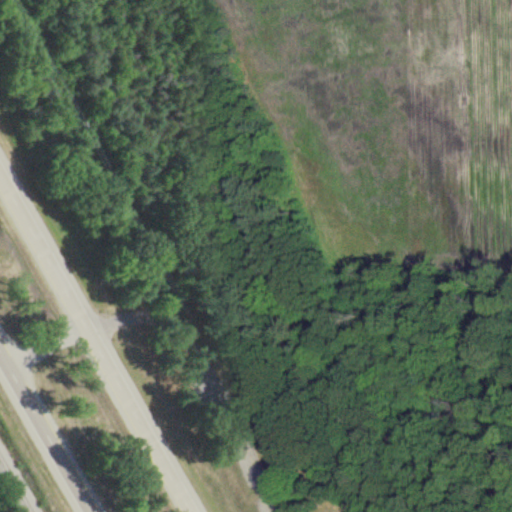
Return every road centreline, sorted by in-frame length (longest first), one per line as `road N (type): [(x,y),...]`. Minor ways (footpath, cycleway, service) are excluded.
road 1 (trunk): [(190,511),(85,327)]
road 2 (trunk): [(0,354),(91,511)]
road 3 (trunk): [(85,327),(0,176)]
